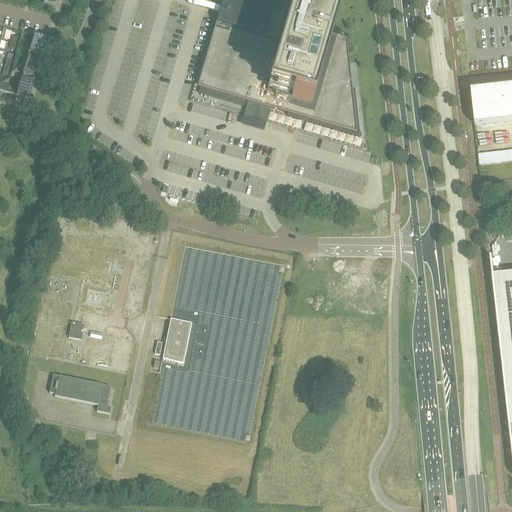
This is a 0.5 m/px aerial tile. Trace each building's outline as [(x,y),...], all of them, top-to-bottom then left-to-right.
[(57,0),(44,0),(43,6),(55,9),(55,8),(50,7),(51,3),(57,4),(57,0)] [(245,100),(248,101),(255,103),(255,104),(255,105),(255,106),(255,107),(256,107),(256,108),(257,108),(257,109),(258,109),(259,109),(260,109),(261,109),(262,109),(262,108),(263,108),(263,107),(264,107),(264,106),(271,108),(288,113),(287,117),(359,138),(354,90),(351,91),(349,91),(349,88),(351,87),(346,41),(331,37),(328,36),(334,17),(319,4),(320,1),(318,0),(314,0),(310,15),(309,18),(304,16),(305,13),(291,9),(289,14),(271,9),(238,0),(222,0),(218,16),(221,16),(200,89),(199,95),(243,108),(245,100)] [(36,56),(41,58),(46,40),(34,37),(28,58),(34,60),(36,56)] [(40,62),(34,60),(28,58),(21,80),(28,82),(29,78),(35,80),(40,62)] [(12,70),(10,77),(17,78),(19,72),(12,70)] [(33,84),(28,82),(21,80),(18,90),(2,85),(0,93),(28,102),(33,84)] [(511,89),(472,94),(476,129),(511,124),(511,89)] [(511,274),(493,276),(510,427),(511,426),(511,274)] [(162,360),(183,364),(191,324),(170,320),(162,360)] [(81,342),(84,326),(72,323),(68,339),(81,342)] [(49,394),(55,395),(54,398),(98,407),(97,413),(109,415),(111,408),(107,408),(111,388),(53,376),(49,394)]
